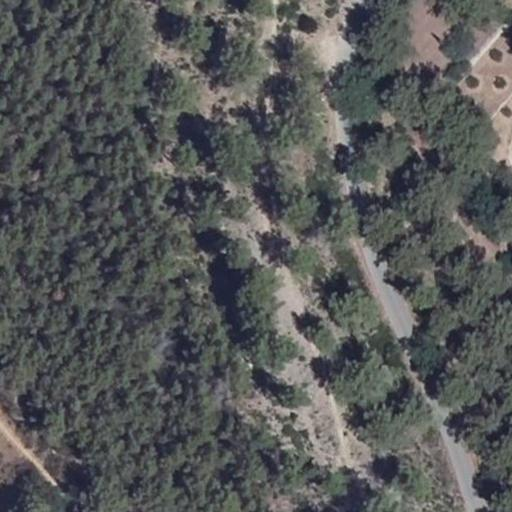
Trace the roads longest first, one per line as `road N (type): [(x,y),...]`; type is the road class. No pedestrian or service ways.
road 1 (unclassified): [(371,0),(335,83),(335,166),(470,511)]
road 2 (track): [(342,511),(240,206),(230,142),(270,0)]
